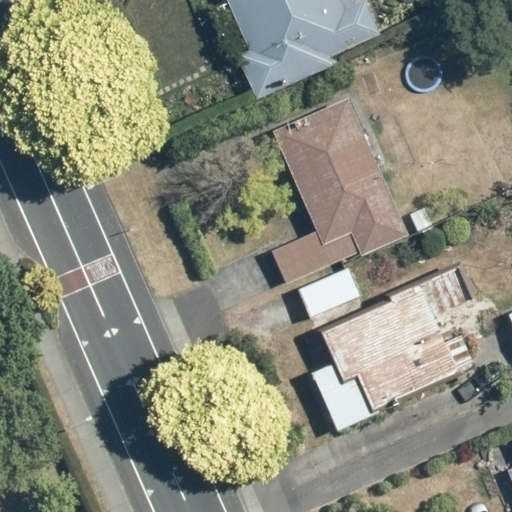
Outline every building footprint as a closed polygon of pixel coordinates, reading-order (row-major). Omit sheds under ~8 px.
[(204,0),(232,61),(238,58),(256,99),(336,64),(333,57),(383,35),(367,0),(344,0),(337,3),(335,0),(204,0)] [(314,235),(274,253),(289,288),(410,234),(353,105),(272,141),(314,235)] [(353,267),(297,293),(311,324),(367,298),(353,267)] [(426,285),(318,338),(329,363),(307,373),(336,438),(464,375),(460,366),(471,361),(460,338),(454,341),(426,285)] [(511,450),(498,456),(511,488),(511,450)]
